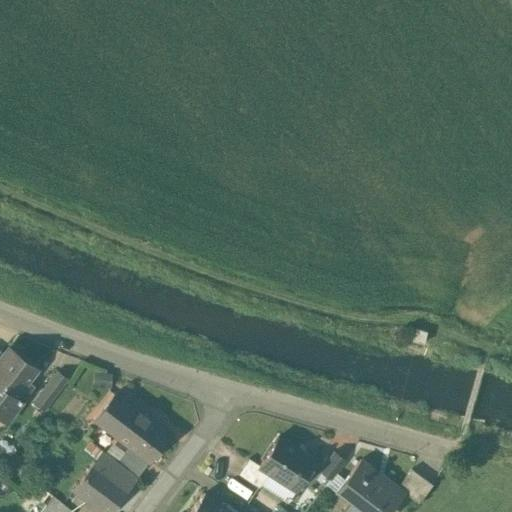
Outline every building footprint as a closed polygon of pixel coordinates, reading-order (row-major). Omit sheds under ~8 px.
[(417,328),(414,341),(427,345),(430,332),(417,328)] [(36,368),(9,348),(4,354),(0,359),(0,414),(6,420),(20,401),(15,397),(36,368)] [(57,371),(43,389),(54,397),(68,379),(57,371)] [(170,434),(115,392),(95,418),(130,445),(149,460),(170,434)] [(315,458),(278,435),(259,464),(269,471),(295,488),(315,458)] [(338,444),(319,469),(331,478),(350,452),(338,444)] [(149,460),(130,445),(118,461),(137,476),(149,460)] [(103,450),(73,490),(101,511),(110,511),(137,476),(118,461),(103,450)] [(259,464),(249,457),(239,473),(259,486),(269,471),(259,464)] [(386,511),(401,494),(376,475),(379,472),(361,458),(335,490),(350,501),(353,498),(367,508),(371,511),(386,511)] [(411,467),(397,486),(418,501),(432,483),(411,467)] [(230,511),(204,492),(189,511),(230,511)] [(69,511),(71,509),(55,497),(48,506),(55,511),(69,511)] [(363,511),(367,508),(353,498),(350,501),(341,511),(363,511)]
